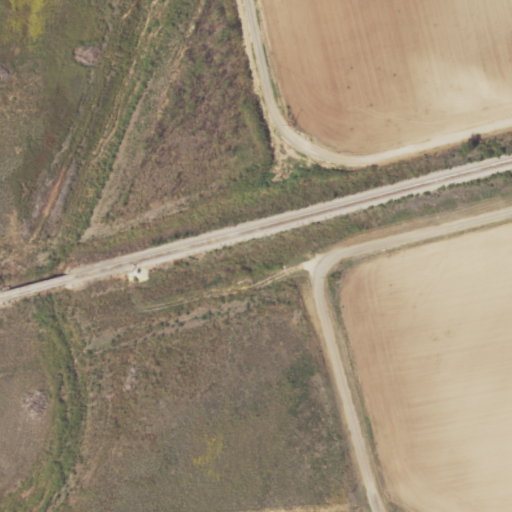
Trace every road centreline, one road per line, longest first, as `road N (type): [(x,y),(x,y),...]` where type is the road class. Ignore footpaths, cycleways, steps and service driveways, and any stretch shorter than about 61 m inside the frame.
road 1 (residential): [(511,122),(361,164),(308,156),(276,124),(249,0)]
road 2 (residential): [(379,511),(313,264)]
road 3 (residential): [(313,264),(511,211)]
